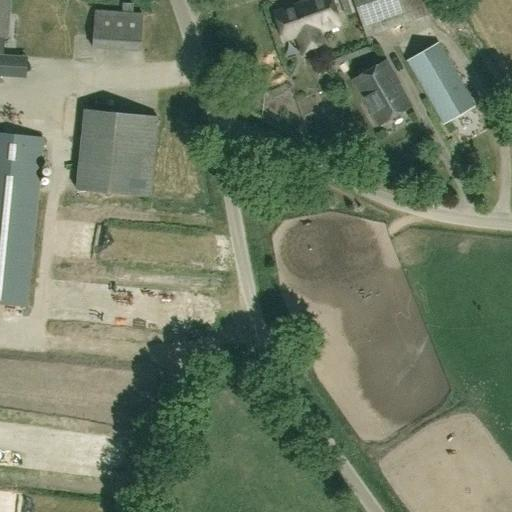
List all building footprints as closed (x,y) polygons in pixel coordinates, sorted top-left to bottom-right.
[(0,0),(0,76),(2,76),(4,36),(6,36),(8,0),(0,0)] [(340,24),(331,0),(299,0),(301,2),(273,12),(284,41),(295,37),(299,40),(297,42),(302,56),(323,48),(318,33),(340,24)] [(352,0),(364,32),(430,8),(427,0),(352,0)] [(142,15),(95,12),(92,48),(139,52),(142,15)] [(443,124),(474,106),(438,43),(406,61),(443,124)] [(379,124),(409,106),(392,77),(394,76),(386,62),(354,81),(379,124)] [(76,179),(143,190),(153,126),(131,123),(133,112),(113,108),(112,114),(88,110),(76,179)] [(0,303),(26,306),(42,137),(0,133),(0,303)]
